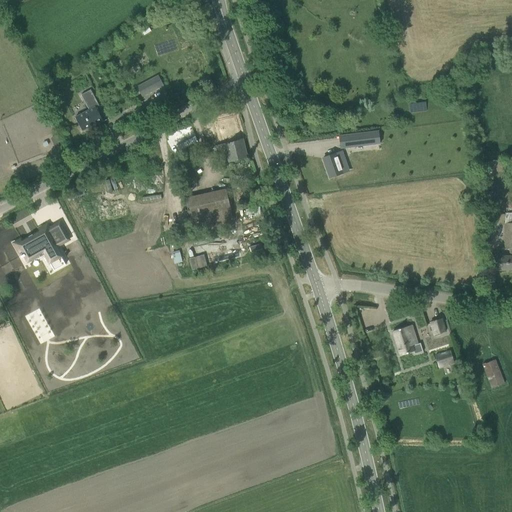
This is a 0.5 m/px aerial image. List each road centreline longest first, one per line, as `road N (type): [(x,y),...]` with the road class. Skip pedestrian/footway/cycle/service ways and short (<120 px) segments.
road 1 (unclassified): [(0,202),(243,80)]
road 2 (secondary): [(378,511),(317,290)]
road 3 (secondary): [(317,290),(243,80)]
road 4 (unclassified): [(511,300),(317,290)]
